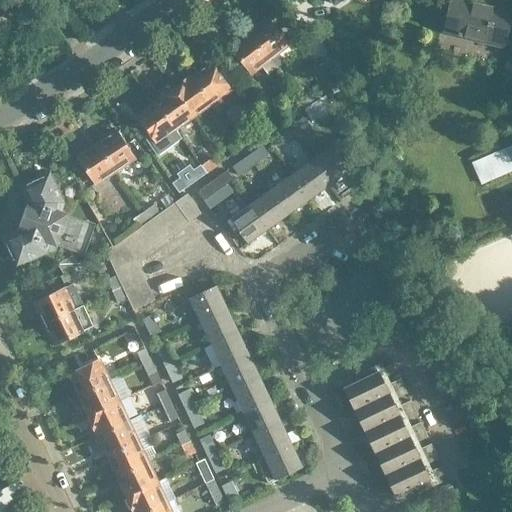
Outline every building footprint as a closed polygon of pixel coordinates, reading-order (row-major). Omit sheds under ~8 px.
[(0,23),(18,12),(7,0),(6,0),(0,4),(0,23)] [(511,8),(477,0),(450,0),(443,35),(504,49),(505,45),(510,46),(504,71),(511,72),(511,38),(511,40),(505,39),(511,10),(511,8)] [(247,36),(268,62),(283,51),(262,24),(247,36)] [(268,62),(247,36),(231,49),(252,75),(268,62)] [(314,67),(326,96),(340,90),(337,82),(339,81),(331,63),(329,64),(328,61),(314,67)] [(191,75),(211,102),(229,89),(210,63),(192,76),(191,75)] [(173,89),(193,115),(211,102),(191,75),(173,89)] [(173,89),(155,101),(175,128),(193,115),(173,89)] [(175,128),(155,101),(155,102),(137,115),(156,142),(175,128)] [(287,127),(294,136),(309,125),(302,116),(287,127)] [(294,136),(287,127),(272,137),(279,147),(294,136)] [(97,143),(114,170),(134,158),(115,130),(97,143)] [(237,139),(243,147),(253,140),(247,132),(237,139)] [(243,147),(237,139),(226,147),(232,155),(243,147)] [(511,142),(471,159),(481,182),(511,168),(511,142)] [(114,170),(97,143),(77,156),(95,183),(114,170)] [(247,155),(254,164),(268,154),(262,145),(247,155)] [(313,159),(330,184),(350,169),(332,145),(313,159)] [(254,164),(247,155),(231,167),(238,176),(254,164)] [(201,164),(207,173),(218,166),(211,157),(201,164)] [(313,159),(292,174),(309,199),(330,184),(313,159)] [(207,173),(201,164),(190,172),(196,180),(207,173)] [(28,202),(70,215),(68,214),(68,213),(62,211),(64,204),(62,203),(48,174),(20,187),(28,202)] [(198,193),(203,200),(226,184),(220,174),(199,189),(198,193)] [(271,188),(288,214),(309,199),(292,174),(271,188)] [(288,214),(271,188),(251,203),(268,227),(288,214)] [(176,201),(190,220),(201,213),(186,193),(176,201)] [(176,201),(166,208),(181,227),(190,220),(176,201)] [(28,202),(19,229),(61,247),(84,255),(95,223),(70,215),(28,202)] [(268,227),(251,203),(229,218),(246,243),(268,227)] [(149,220),(158,214),(159,213),(153,204),(142,211),(149,220)] [(158,214),(172,233),(181,227),(166,208),(159,213),(158,214)] [(149,220),(142,211),(132,218),(138,228),(139,227),(149,220)] [(172,233),(158,214),(149,220),(163,240),(172,233)] [(139,227),(153,247),(163,240),(149,220),(139,227)] [(139,227),(138,228),(130,234),(144,254),(153,247),(139,227)] [(61,247),(19,229),(2,237),(16,265),(46,251),(57,254),(59,246),(61,247)] [(144,254),(130,234),(121,241),(135,260),(144,254)] [(121,241),(105,252),(118,280),(140,271),(135,260),(121,241)] [(111,289),(120,284),(118,280),(105,252),(95,258),(97,261),(89,265),(103,293),(111,289)] [(78,266),(72,255),(57,264),(62,273),(78,266)] [(146,281),(140,271),(118,280),(120,284),(124,291),(146,281)] [(34,302),(44,324),(83,305),(77,293),(81,292),(77,283),(73,285),(72,284),(59,290),(55,281),(38,288),(43,298),(34,302)] [(124,291),(127,298),(128,300),(150,290),(146,281),(124,291)] [(120,284),(111,289),(117,302),(127,298),(124,291),(120,284)] [(189,297),(200,321),(227,308),(216,285),(189,297)] [(150,290),(128,300),(132,310),(155,299),(150,290)] [(138,308),(142,319),(150,336),(161,331),(147,303),(138,308)] [(424,317),(418,304),(403,311),(409,324),(424,317)] [(83,305),(44,324),(54,344),(92,326),(83,305)] [(238,331),(227,308),(200,321),(210,343),(238,331)] [(238,331),(210,343),(221,366),(248,353),(238,331)] [(156,349),(163,365),(173,361),(166,344),(156,349)] [(136,353),(141,363),(150,359),(145,349),(136,353)] [(221,366),(232,388),(259,376),(248,353),(221,366)] [(69,373),(78,393),(107,378),(98,359),(69,373)] [(156,371),(150,359),(141,363),(146,375),(145,376),(150,386),(160,381),(155,372),(156,371)] [(173,361),(163,365),(171,383),(182,378),(173,361)] [(383,368),(387,375),(397,371),(393,363),(383,368)] [(344,386),(356,411),(390,396),(378,370),(344,386)] [(259,376),(232,388),(243,412),(270,399),(259,376)] [(78,393),(89,416),(118,401),(107,378),(78,393)] [(390,383),(394,390),(404,385),(400,378),(390,383)] [(404,385),(394,390),(397,397),(407,393),(404,385)] [(155,393),(161,407),(171,402),(165,389),(155,393)] [(177,394),(184,410),(194,405),(187,389),(177,394)] [(400,418),(390,396),(356,411),(367,434),(400,418)] [(243,412),(253,433),(281,422),(270,399),(243,412)] [(401,404),(404,412),(414,407),(411,400),(401,404)] [(128,421),(118,401),(89,416),(99,436),(128,421)] [(171,402),(161,407),(168,423),(178,418),(171,402)] [(194,405),(184,410),(193,428),(203,424),(194,405)] [(414,407),(404,412),(408,419),(418,414),(414,407)] [(367,434),(377,455),(411,440),(400,418),(367,434)] [(99,436),(108,455),(138,442),(128,421),(99,436)] [(411,426),(415,434),(425,429),(421,421),(411,426)] [(253,433),(264,457),(292,445),(281,422),(253,433)] [(175,434),(181,447),(190,442),(190,441),(189,441),(184,429),(175,434)] [(425,429),(415,434),(418,441),(428,436),(425,429)] [(199,439),(208,459),(218,454),(209,435),(199,439)] [(377,455),(387,477),(421,462),(411,440),(377,455)] [(138,442),(108,455),(118,476),(147,462),(138,442)] [(190,442),(181,447),(186,457),(195,453),(190,442)] [(421,448),(425,455),(435,451),(431,443),(421,448)] [(292,445),(264,457),(275,479),(302,466),(292,445)] [(435,451),(425,455),(428,463),(438,458),(435,451)] [(218,454),(208,459),(215,474),(225,469),(218,454)] [(147,462),(118,476),(127,496),(157,482),(147,462)] [(421,462),(387,477),(396,496),(430,480),(421,462)] [(432,470),(435,478),(445,473),(442,465),(432,470)] [(200,472),(206,485),(215,481),(209,468),(200,472)] [(222,485),(232,505),(241,502),(231,480),(222,485)] [(215,481),(206,485),(216,505),(225,501),(215,481)] [(127,496),(134,511),(151,511),(175,501),(169,490),(162,494),(157,482),(127,496)] [(180,511),(175,501),(151,511),(180,511)]
